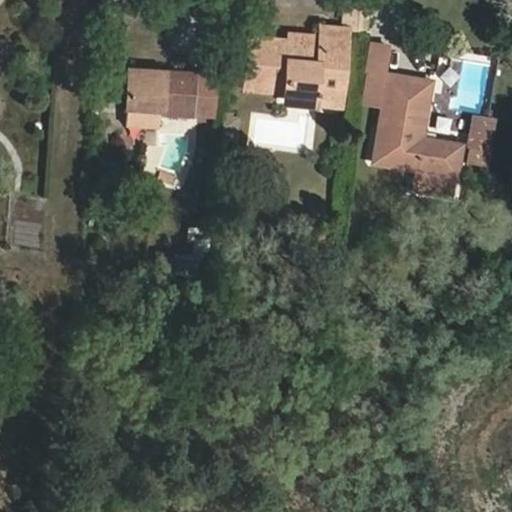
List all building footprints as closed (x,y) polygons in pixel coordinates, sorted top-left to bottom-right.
[(247,42),(244,93),(282,97),(282,108),(315,111),(316,99),(344,101),(349,32),(319,30),(318,41),(287,38),(287,45),(247,42)] [(195,77),(126,72),(123,122),(155,124),(156,117),(192,119),(195,77)] [(429,81),(387,75),(375,166),(458,178),(461,146),(422,141),(429,81)] [(488,167),(492,116),(467,114),(463,165),(488,167)] [(174,253),(173,274),(190,275),(191,254),(174,253)]
